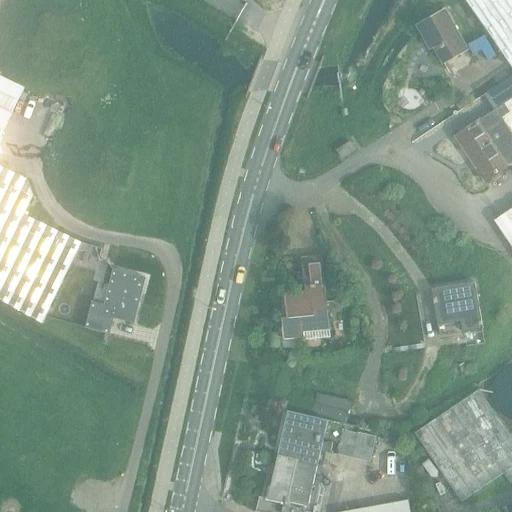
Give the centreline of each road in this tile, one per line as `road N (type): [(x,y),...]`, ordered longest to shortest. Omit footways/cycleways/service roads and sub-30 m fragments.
road 1 (primary): [(183,510),(257,175)]
road 2 (unclassified): [(257,175),(307,184),(453,93)]
road 3 (primary): [(257,175),(323,0)]
